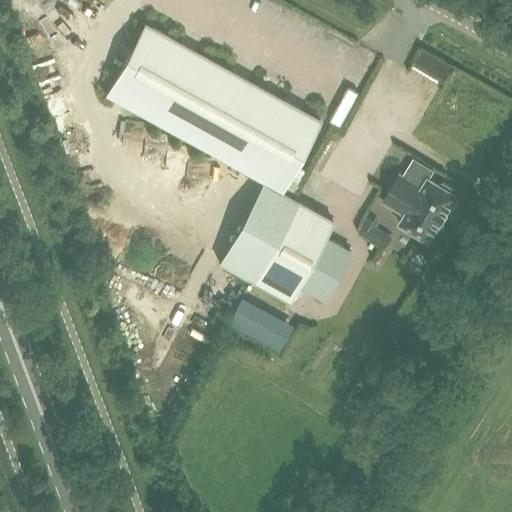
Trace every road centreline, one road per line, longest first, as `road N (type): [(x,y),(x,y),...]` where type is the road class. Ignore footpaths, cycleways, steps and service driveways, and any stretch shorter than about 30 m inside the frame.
road 1 (unclassified): [(341,511),(511,235)]
road 2 (secondary): [(73,511),(0,305)]
